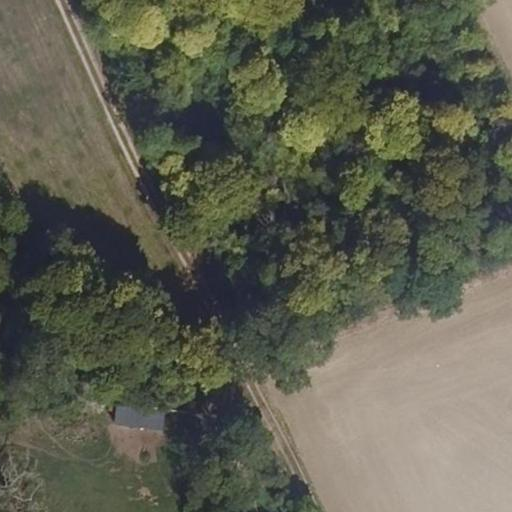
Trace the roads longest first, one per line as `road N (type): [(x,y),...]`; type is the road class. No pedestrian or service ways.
road 1 (track): [(243,364),(163,229),(60,0)]
road 2 (track): [(0,195),(204,305)]
road 3 (track): [(306,511),(243,364)]
